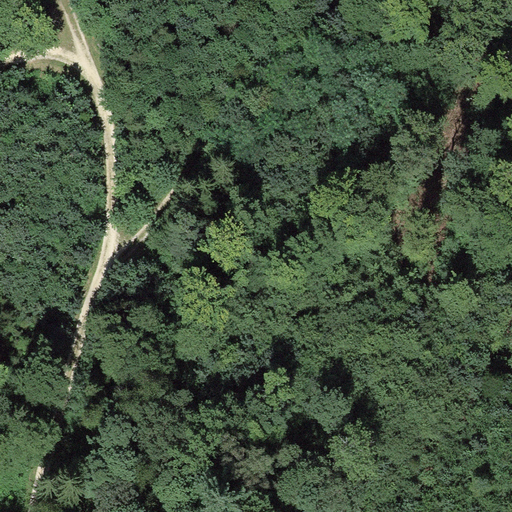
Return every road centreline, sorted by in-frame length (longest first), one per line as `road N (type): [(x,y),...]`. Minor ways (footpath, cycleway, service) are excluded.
road 1 (track): [(56,0),(103,115),(111,266),(63,402),(37,511)]
road 2 (track): [(111,266),(263,78),(371,0)]
